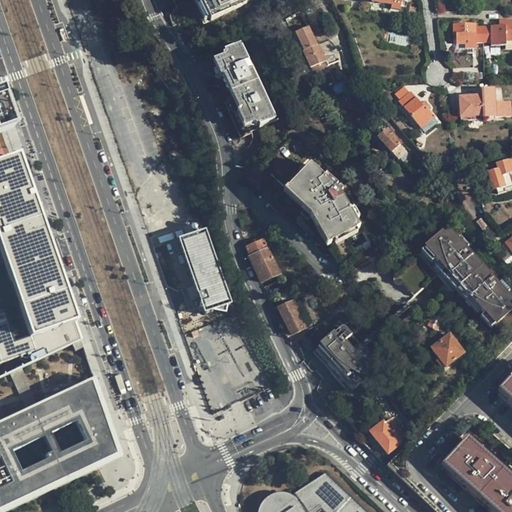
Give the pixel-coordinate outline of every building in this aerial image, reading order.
[(134,11),(130,0),(116,0),(121,15),(134,11)] [(200,0),(209,19),(246,2),(244,0),(200,0)] [(497,27),(483,26),(483,39),(491,39),(491,42),(505,43),(505,38),(511,38),(511,19),(503,19),(503,27),(497,27)] [(132,21),(129,23),(128,26),(129,29),(132,31),(135,30),(137,27),(137,24),(135,22),(132,21)] [(483,39),(483,26),(474,26),(474,25),(453,24),(452,34),(455,34),(455,40),(455,42),(462,42),(462,45),(474,46),(474,39),(483,39)] [(318,44),(310,26),(298,31),(307,51),(305,52),(312,67),(328,60),(321,43),(318,44)] [(274,120),(239,44),(223,51),(226,57),(207,66),(216,86),(218,87),(220,89),(223,88),(230,85),(233,92),(226,95),(225,97),(224,99),(225,101),(238,132),(239,135),(274,120)] [(479,88),(479,90),(479,94),(465,95),(457,95),(459,114),(463,114),(480,113),(480,114),(500,114),(499,97),(492,98),(491,87),(479,88)] [(428,110),(413,94),(402,105),(403,107),(402,108),(404,111),(406,110),(422,128),(420,129),(423,133),(437,119),(429,110),(428,110)] [(406,152),(386,131),(377,140),(393,158),(396,161),(406,152)] [(511,157),(507,159),(506,157),(497,160),(482,165),(485,172),(487,172),(494,189),(497,188),(499,193),(505,190),(505,188),(511,185),(511,157)] [(45,240),(16,158),(0,163),(0,364),(33,353),(35,363),(80,342),(62,288),(45,240)] [(310,165),(286,189),(305,207),(311,213),(328,243),(343,236),(358,227),(350,211),(342,195),(340,193),(343,190),(340,188),(337,190),(310,165)] [(311,213),(305,207),(300,213),(306,218),(311,213)] [(483,220),(477,224),(484,235),(486,234),(488,237),(493,233),(483,220)] [(511,305),(511,298),(447,223),(424,242),(493,322),(511,305)] [(205,315),(233,306),(207,230),(180,239),(205,315)] [(257,240),(243,247),(242,247),(259,282),(279,272),(261,235),(256,237),(257,240)] [(286,286),(282,277),(261,287),(272,310),(276,308),(290,301),(293,299),(291,295),(275,304),(270,294),(286,286)] [(291,295),(286,286),(270,294),(275,304),(291,295)] [(276,308),(290,335),(303,328),(290,301),(276,308)] [(272,310),(285,338),(290,335),(276,308),(272,310)] [(346,343),(353,337),(343,326),(318,348),(355,390),(380,368),(365,351),(358,357),(346,343)] [(365,351),(353,337),(346,343),(358,357),(365,351)] [(463,356),(448,337),(426,355),(432,363),(431,366),(434,371),(438,370),(439,371),(458,356),(460,359),(463,356)] [(355,390),(318,348),(312,353),(349,394),(355,390)] [(14,369),(2,375),(21,413),(33,407),(14,369)] [(511,375),(511,376),(508,380),(509,382),(501,392),(498,395),(511,407),(511,375)] [(392,387),(397,383),(394,378),(383,386),(392,400),(398,397),(392,387)] [(0,511),(4,511),(49,492),(76,479),(121,458),(87,381),(33,407),(21,413),(0,423),(0,511)] [(354,428),(363,420),(354,410),(345,418),(354,428)] [(383,422),(370,433),(374,438),(387,454),(400,443),(383,422)] [(374,438),(370,433),(365,437),(369,443),(374,438)] [(511,511),(511,483),(490,464),(466,442),(443,468),(441,471),(478,504),(486,511),(511,511)] [(400,443),(387,454),(390,457),(402,445),(400,443)] [(321,511),(324,510),(326,511),(367,511),(325,474),(298,503),(294,500),(289,497),(284,496),(280,497),(275,498),(271,500),(265,508),(264,511),(321,511)]
